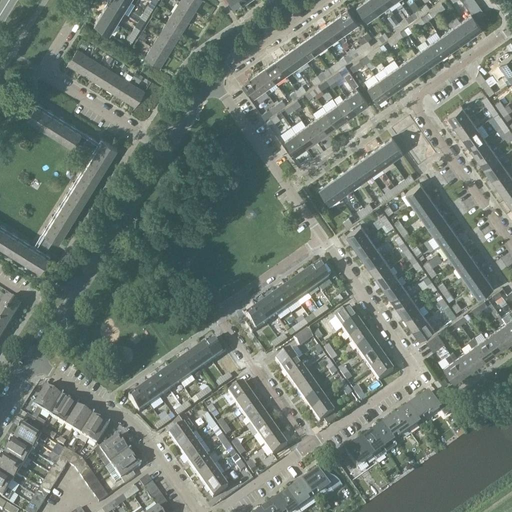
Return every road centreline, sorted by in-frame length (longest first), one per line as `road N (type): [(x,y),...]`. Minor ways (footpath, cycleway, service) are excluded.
road 1 (residential): [(511,28),(415,99),(511,244)]
road 2 (residential): [(308,446),(219,311),(321,236)]
road 3 (residential): [(164,150),(39,72),(84,0)]
road 4 (residential): [(197,511),(133,425),(33,362)]
road 5 (unclassified): [(60,318),(164,150)]
road 6 (residential): [(210,79),(321,236)]
road 7 (residential): [(321,236),(415,370)]
road 8 (unclassified): [(210,79),(321,0)]
road 9 (residential): [(308,446),(415,370)]
